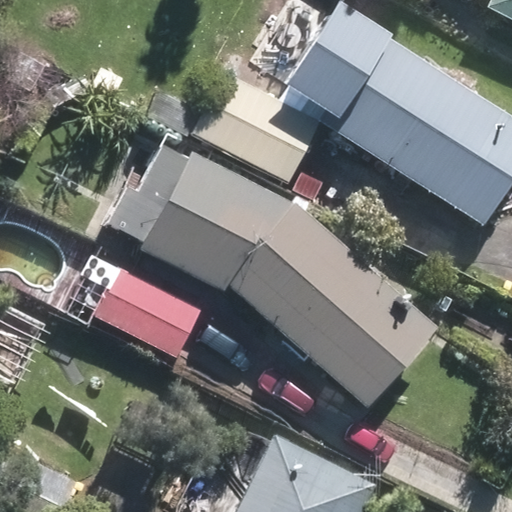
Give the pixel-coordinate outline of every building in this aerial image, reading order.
[(511,0),(496,0),(496,1),(511,9),(511,0)] [(328,111),(374,37),(334,12),(288,86),(328,111)] [(482,217),(511,166),(511,128),(386,54),(339,132),(482,217)] [(310,121),(223,79),(197,131),(284,173),(310,121)] [(138,232),(173,159),(157,151),(135,198),(126,193),(113,220),(138,232)] [(288,205),(192,158),(148,246),(243,293),(358,394),(422,323),(288,205)] [(111,271),(92,261),(63,317),(81,326),(111,271)] [(172,350),(192,310),(125,275),(104,315),(172,350)] [(347,511),(360,487),(271,444),(238,511),(347,511)] [(0,503),(18,511),(51,511),(67,479),(21,457),(0,501),(0,503)]
